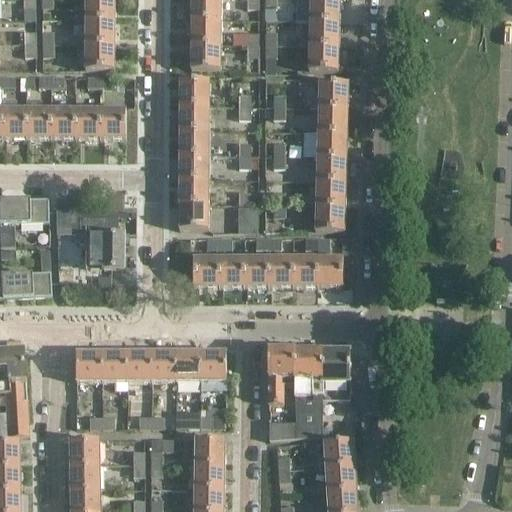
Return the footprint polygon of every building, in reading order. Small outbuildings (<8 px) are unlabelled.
[(23,0),(24,12),(35,11),(34,0),(23,0)] [(40,0),(41,11),(52,11),(51,0),(40,0)] [(115,24),(115,0),(84,0),(85,24),(115,24)] [(221,25),(222,1),(192,1),(192,25),(221,25)] [(248,13),(259,13),(259,1),(248,1),(248,13)] [(264,13),(275,13),(275,1),(264,1),(264,13)] [(339,28),(340,3),(310,2),(309,27),(339,28)] [(115,49),(115,24),(85,24),(84,49),(115,49)] [(221,50),(221,25),(192,25),(192,50),(221,50)] [(338,52),(339,28),(309,27),(309,51),(338,52)] [(42,49),(53,49),(52,36),(41,37),(42,49)] [(35,37),(24,37),(25,49),(36,49),(35,37)] [(259,50),(259,38),(248,38),(248,50),(259,50)] [(275,50),(275,38),(264,38),(264,50),(275,50)] [(25,61),(36,61),(36,49),(25,49),(25,61)] [(42,61),(53,60),(53,49),(42,49),(42,61)] [(115,74),(115,49),(84,49),(84,74),(115,74)] [(221,76),(221,50),(192,50),(192,75),(221,76)] [(248,62),(259,62),(259,50),(248,50),(248,62)] [(264,62),(275,62),(275,50),(264,50),(264,62)] [(338,78),(338,52),(309,51),(308,77),(338,78)] [(1,93),(14,93),(14,81),(1,81),(1,93)] [(37,93),(51,93),(51,81),(37,81),(37,93)] [(51,93),(63,93),(63,81),(51,81),(51,93)] [(87,93),(100,93),(100,81),(87,81),(87,93)] [(100,93),(112,93),(112,81),(100,81),(100,93)] [(181,112),(210,112),(211,87),(181,87),(181,112)] [(318,114),(347,115),(348,89),(319,88),(318,114)] [(250,112),(250,100),(239,100),(239,112),(250,112)] [(284,112),(284,100),(273,100),(273,112),(284,112)] [(210,136),(210,112),(181,112),(180,136),(210,136)] [(250,124),(250,112),(239,112),(239,124),(250,124)] [(284,124),(284,112),(273,112),(273,124),(284,124)] [(26,144),(26,114),(1,114),(1,144),(26,144)] [(50,144),(50,114),(26,114),(26,144),(50,144)] [(75,144),(75,114),(50,114),(50,144),(75,144)] [(100,144),(100,114),(75,114),(75,144),(100,144)] [(100,114),(100,144),(125,144),(125,114),(100,114)] [(346,139),(347,115),(318,114),(318,138),(346,139)] [(210,161),(210,136),(180,136),(180,160),(210,161)] [(346,163),(346,139),(318,138),(317,163),(346,163)] [(284,160),(284,148),(273,148),(273,160),(284,160)] [(250,161),(250,149),(239,149),(239,161),(250,161)] [(210,185),(210,161),(180,160),(180,184),(210,185)] [(284,172),(284,160),(273,160),(273,172),(284,172)] [(250,173),(250,161),(239,161),(239,173),(250,173)] [(345,188),(346,163),(317,163),(316,187),(345,188)] [(209,209),(210,185),(180,184),(179,209),(209,209)] [(345,212),(345,188),(316,187),(316,211),(345,212)] [(250,209),(250,197),(239,197),(239,209),(250,209)] [(284,210),(284,198),(273,198),(273,210),(284,210)] [(0,222),(0,228),(49,228),(49,203),(0,204),(0,222)] [(209,234),(209,209),(179,209),(179,234),(209,234)] [(250,221),(250,209),(239,209),(239,221),(250,221)] [(284,222),(284,210),(273,210),(273,222),(284,222)] [(344,237),(345,212),(316,211),(315,237),(344,237)] [(124,274),(125,239),(106,239),(106,222),(80,222),(79,248),(102,248),(102,274),(124,274)] [(0,252),(15,251),(15,242),(0,243),(0,252)] [(206,255),(219,255),(219,243),(206,243),(206,255)] [(219,243),(219,255),(231,255),(231,243),(219,243)] [(267,255),(267,243),(255,243),(255,255),(267,255)] [(267,243),(267,255),(279,255),(279,243),(267,243)] [(305,254),(317,254),(317,243),(305,243),(305,254)] [(317,243),(317,254),(330,254),(330,243),(317,243)] [(1,265),(16,264),(15,255),(1,256),(1,265)] [(244,292),(268,292),(268,263),(244,264),(244,292)] [(268,292),(292,292),(292,263),(268,263),(268,292)] [(292,292),(317,292),(317,263),(292,263),(292,292)] [(317,263),(317,292),(342,292),(342,263),(317,263)] [(194,292),(220,292),(220,264),(194,264),(194,292)] [(220,292),(244,292),(244,264),(220,264),(220,292)] [(52,301),(51,277),(2,279),(3,303),(52,301)] [(102,387),(102,357),(77,357),(77,387),(102,387)] [(127,387),(127,357),(102,357),(102,387),(127,387)] [(151,387),(151,357),(127,357),(127,387),(151,387)] [(176,387),(176,357),(151,357),(151,387),(176,387)] [(176,387),(201,387),(201,357),(176,357),(176,387)] [(201,387),(201,396),(226,396),(226,357),(201,357),(201,387)] [(269,357),(269,411),(283,411),(283,391),(295,391),(294,357),(269,357)] [(322,428),(322,406),(322,357),(294,357),(295,391),(296,428),(295,445),(322,443),(322,428)] [(322,357),(322,406),(350,406),(350,357),(322,357)] [(0,360),(0,441),(28,440),(24,359),(0,360)] [(89,434),(102,434),(102,422),(89,422),(89,434)] [(102,422),(102,434),(115,434),(114,422),(102,422)] [(138,434),(151,434),(151,422),(138,422),(138,434)] [(151,422),(151,434),(164,434),(163,422),(151,422)] [(200,434),(200,422),(187,422),(187,434),(200,434)] [(213,434),(213,422),(200,422),(200,434),(213,434)] [(269,428),(269,446),(295,445),(296,428),(269,428)] [(196,470),(225,470),(225,445),(196,444),(196,470)] [(71,470),(101,470),(101,445),(71,445),(71,470)] [(325,473),(355,471),(353,445),(324,447),(325,473)] [(0,472),(20,472),(19,446),(0,446),(0,472)] [(162,469),(163,458),(152,457),(151,469),(162,469)] [(145,470),(145,458),(134,458),(134,470),(145,470)] [(279,477),(291,477),(290,464),(278,465),(279,477)] [(151,481),(162,482),(162,469),(151,469),(151,481)] [(71,495),(101,495),(101,470),(71,470),(71,495)] [(134,482),(145,482),(145,470),(134,470),(134,482)] [(224,495),(225,470),(196,470),(195,494),(224,495)] [(327,497),(356,495),(355,471),(325,473),(327,497)] [(0,496),(20,496),(20,472),(0,472),(0,496)] [(291,477),(279,477),(280,490),(291,489),(291,477)] [(223,511),(224,495),(195,494),(194,511),(223,511)] [(71,511),(101,511),(101,495),(71,495),(71,511)] [(327,511),(357,511),(356,495),(327,497),(327,511)] [(0,511),(20,511),(20,496),(0,496),(0,511)]
